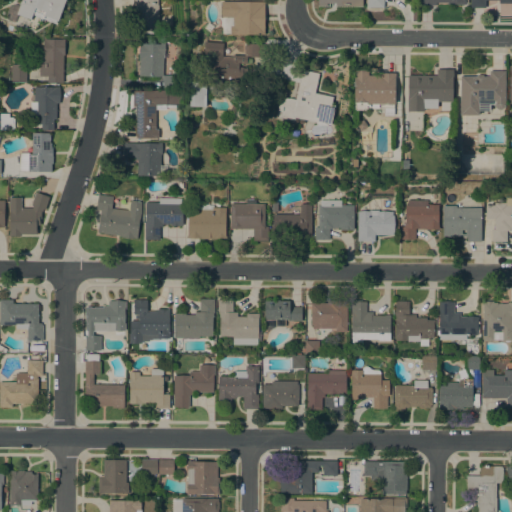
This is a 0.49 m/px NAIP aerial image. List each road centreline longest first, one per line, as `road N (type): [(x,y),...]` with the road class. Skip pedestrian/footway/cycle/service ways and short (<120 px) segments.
road 1 (residential): [(511,272),(0,267)]
road 2 (tertiary): [(511,440),(0,436)]
road 3 (residential): [(51,267),(102,107),(105,0)]
road 4 (residential): [(64,511),(65,267)]
road 5 (residential): [(511,39),(313,39),(302,31)]
